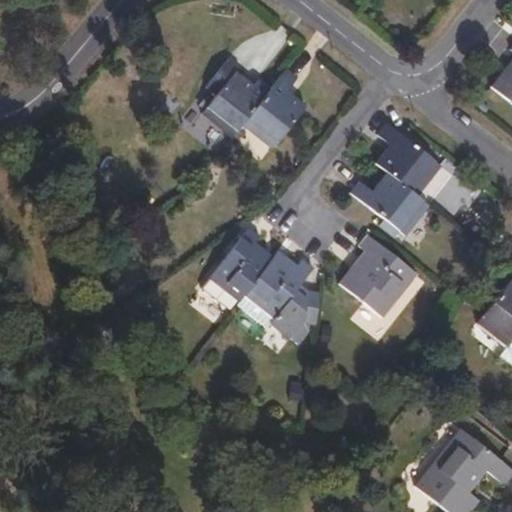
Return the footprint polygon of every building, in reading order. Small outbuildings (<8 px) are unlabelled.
[(511,104),(511,48),(510,50),(511,51),(511,60),(490,88),(511,104)] [(203,115),(233,138),(242,127),(273,88),(260,79),(255,85),(236,71),(241,65),(231,57),(206,89),(216,97),(203,115)] [(297,79),(287,71),(273,88),(242,127),(272,150),(305,107),(287,93),(297,79)] [(375,162),(387,172),(416,194),(439,165),(386,124),(377,136),(389,145),(375,162)] [(416,194),(430,206),(454,176),(439,165),(416,194)] [(406,236),(430,206),(416,194),(387,172),(373,190),(362,181),(351,194),(406,236)] [(459,185),(441,198),(452,212),(470,199),(459,185)] [(247,292),(274,258),(256,242),(261,235),(251,228),(214,276),(241,299),(247,292)] [(365,250),(339,285),(383,319),(418,274),(367,236),(360,246),(365,250)] [(298,266),(280,251),(274,258),(247,292),(278,317),(273,323),(291,337),(304,321),(312,322),(315,292),(308,291),(301,286),(315,268),(303,260),(298,266)] [(205,286),(234,310),(239,303),(241,299),(214,276),(205,286)] [(511,281),(478,324),(508,348),(500,356),(511,365),(511,281)] [(278,317),(247,292),(241,299),(239,303),(269,328),(273,323),(278,317)] [(312,322),(318,323),(321,293),(315,292),(312,322)] [(511,475),(511,469),(459,430),(415,486),(447,511),(471,511),(479,502),(470,494),(487,472),(504,486),(511,475)]
